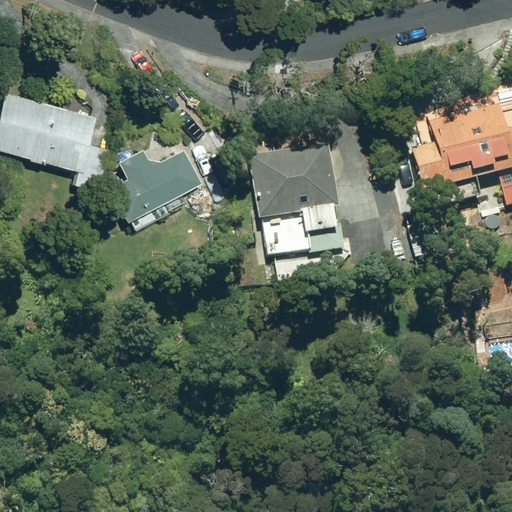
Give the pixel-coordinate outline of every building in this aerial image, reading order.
[(61,48),(44,64),(92,115),(109,98),(61,48)] [(67,190),(91,197),(104,152),(85,147),(92,120),(0,96),(0,157),(71,176),(67,190)] [(495,175),(511,170),(511,164),(497,104),(425,122),(430,144),(406,150),(417,196),(441,189),(444,201),(498,188),(495,175)] [(258,219),(261,256),(306,251),(305,234),(331,230),(329,208),(333,208),(324,145),(246,158),(254,220),(258,219)] [(199,188),(182,152),(148,169),(140,153),(113,165),(121,182),(103,191),(120,227),(199,188)] [(511,170),(495,175),(498,188),(503,208),(511,205),(511,170)] [(511,375),(511,341),(486,347),(493,380),(511,375)]
